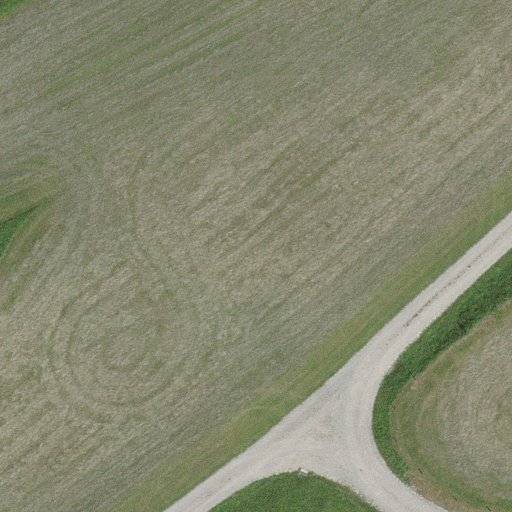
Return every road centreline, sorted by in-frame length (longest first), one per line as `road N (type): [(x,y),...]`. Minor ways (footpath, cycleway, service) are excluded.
road 1 (track): [(182,511),(306,420),(511,237)]
road 2 (track): [(428,511),(306,420)]
